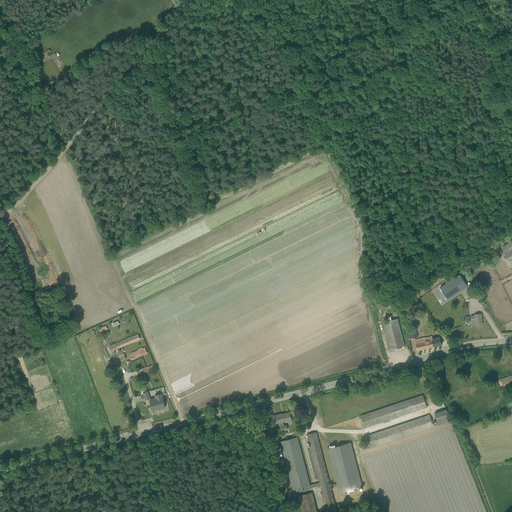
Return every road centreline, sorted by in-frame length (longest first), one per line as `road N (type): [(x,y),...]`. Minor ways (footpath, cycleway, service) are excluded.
road 1 (track): [(145,53),(208,201),(328,154),(365,228),(363,283),(374,301),(409,302),(511,229)]
road 2 (tertiary): [(0,469),(457,347),(511,340)]
road 3 (track): [(0,219),(145,53)]
